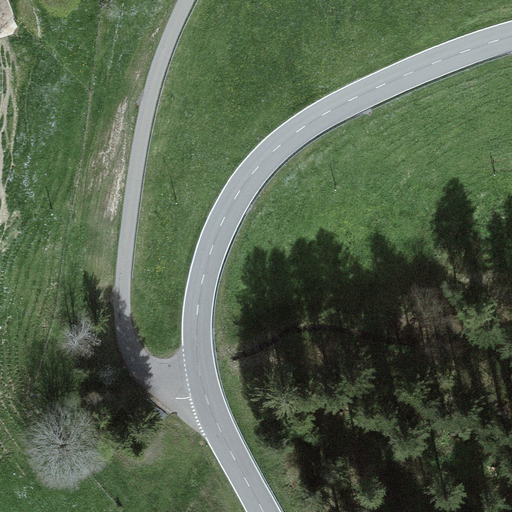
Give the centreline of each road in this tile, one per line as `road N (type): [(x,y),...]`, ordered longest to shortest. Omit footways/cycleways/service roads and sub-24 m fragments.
road 1 (tertiary): [(511,35),(323,113),(256,168),(226,213),(198,300),(198,355),(209,402),(263,511)]
road 2 (track): [(209,402),(137,358),(122,307),(143,124),(186,0)]
